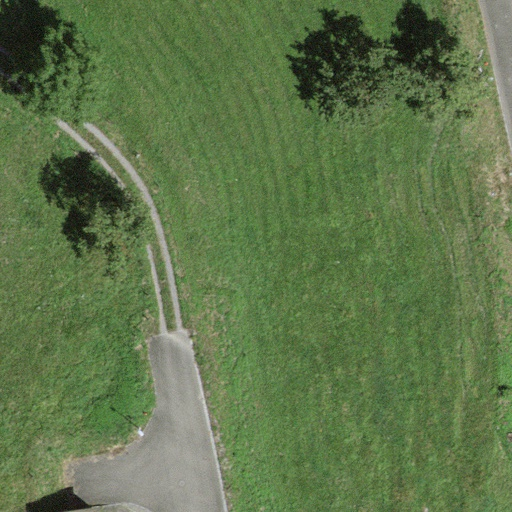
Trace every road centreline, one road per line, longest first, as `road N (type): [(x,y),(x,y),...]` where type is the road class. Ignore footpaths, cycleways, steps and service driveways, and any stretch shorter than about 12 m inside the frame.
road 1 (track): [(0,53),(117,158),(144,227),(160,333)]
road 2 (residential): [(186,511),(160,333)]
